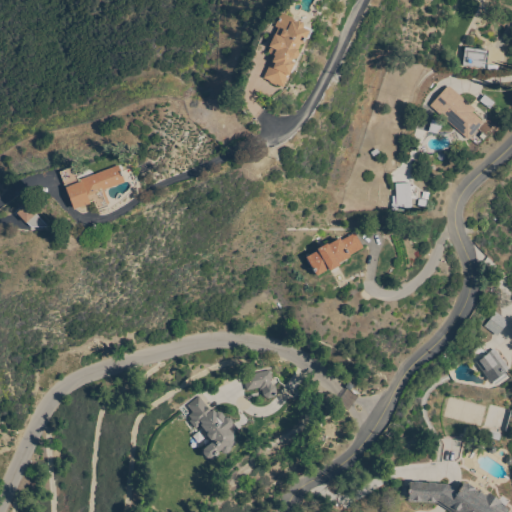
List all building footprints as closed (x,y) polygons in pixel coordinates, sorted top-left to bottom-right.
[(294,23),(298,21),(302,23),(304,26),(310,30),(311,31),(308,39),(305,39),(303,43),(300,44),(297,50),(299,54),(297,59),(293,60),(292,61),(295,63),(283,88),(276,84),(276,86),(269,82),(270,82),(263,78),(274,56),(268,53),(278,28),(274,27),(281,13),(292,18),(294,23)] [(488,51),(486,69),(462,66),(465,47),(488,51)] [(475,110),(472,113),(483,122),(468,140),(467,139),(462,143),(451,133),(454,131),(451,128),(452,126),(431,107),(435,103),(434,102),(447,88),(450,87),(475,110)] [(104,190),(109,204),(100,208),(101,210),(97,211),(93,201),(90,202),(90,204),(74,210),(65,188),(67,188),(66,184),(64,185),(60,172),(73,167),(78,181),(119,166),(125,183),(104,190)] [(395,184),(410,183),(411,208),(404,208),(404,211),(392,211),(392,204),(396,204),(395,184)] [(31,227),(27,223),(26,224),(16,213),(21,209),(19,207),(25,202),(48,227),(31,227)] [(363,248),(349,256),(350,257),(338,264),(339,266),(329,271),(328,270),(316,276),(316,275),(315,275),(307,260),(306,257),(318,251),(317,249),(327,243),(328,245),(340,238),(341,240),(355,233),(363,248)] [(508,322),(497,336),(485,326),(496,312),(508,322)] [(509,370),(506,372),(508,376),(495,386),(492,382),(491,383),(476,362),(477,361),(471,352),(481,345),(487,353),(494,349),(509,370)] [(273,380),(271,380),(271,384),(275,387),(277,392),(275,397),(268,399),(263,396),(262,390),(260,391),(259,388),(246,391),(243,377),(270,370),(273,380)] [(200,425),(195,429),(189,421),(191,420),(188,416),(193,412),(187,405),(200,396),(211,411),(213,409),(216,413),(217,412),(221,412),(225,418),(230,418),(233,422),(232,425),(233,424),(239,430),(233,435),(234,438),(232,441),(235,443),(230,449),(230,451),(226,453),(222,453),(220,450),(210,459),(206,459),(202,454),(203,449),(206,447),(205,446),(206,444),(209,442),(211,442),(211,444),(216,440),(210,441),(206,436),(206,433),(200,425)] [(408,502),(409,482),(446,484),(458,492),(464,483),(466,484),(467,483),(475,489),(475,490),(486,497),(488,493),(501,501),(500,504),(508,509),(506,511),(449,511),(437,504),(408,502)]
